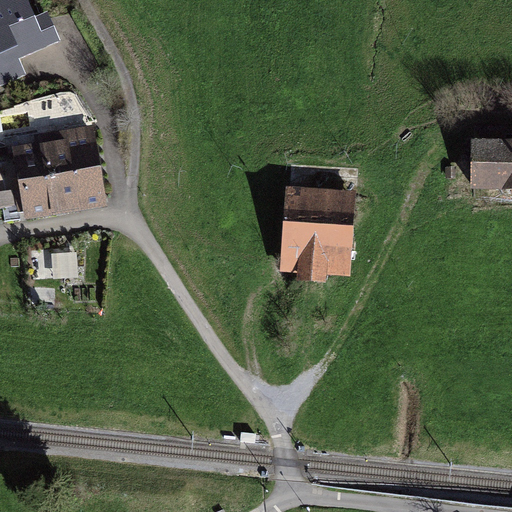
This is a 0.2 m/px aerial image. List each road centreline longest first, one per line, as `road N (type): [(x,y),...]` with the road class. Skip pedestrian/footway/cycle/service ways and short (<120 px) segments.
road 1 (track): [(132,227),(277,422),(287,497),(270,511)]
road 2 (track): [(93,0),(113,40),(133,122),(132,227)]
road 3 (unclassified): [(287,497),(445,511)]
road 4 (track): [(0,238),(132,227)]
